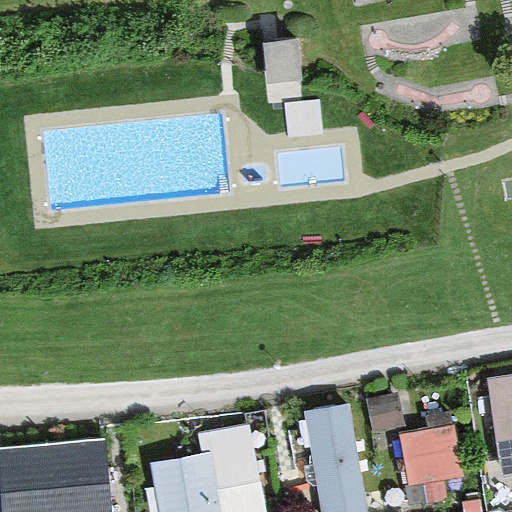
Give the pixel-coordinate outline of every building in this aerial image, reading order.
[(297,28),(261,31),(265,77),(301,74),(297,28)] [(321,99),(285,102),(288,137),(325,134),(321,99)] [(511,367),(486,371),(500,471),(511,469),(511,367)] [(304,405),(326,511),(368,511),(372,511),(348,396),(304,405)] [(407,479),(465,469),(456,415),(397,426),(407,479)] [(206,425),(222,511),(267,511),(250,417),(206,425)] [(0,437),(0,511),(112,511),(111,435),(0,437)] [(154,454),(160,511),(218,511),(211,448),(154,454)]
